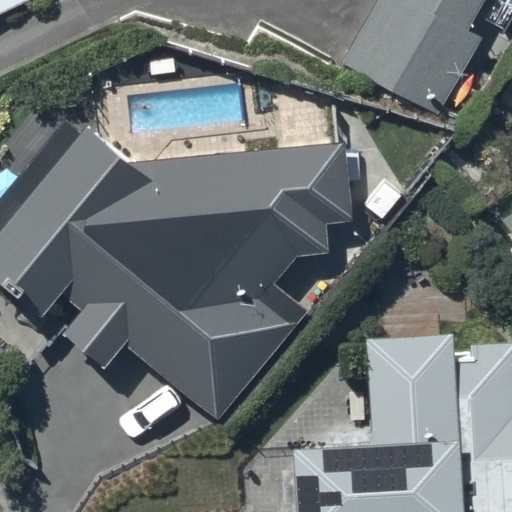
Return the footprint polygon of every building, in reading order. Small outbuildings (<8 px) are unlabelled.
[(0,0),(0,9),(20,0),(0,0)] [(387,0),(355,60),(436,102),(469,40),(459,34),(476,0),(387,0)] [(126,159),(79,122),(76,133),(61,121),(0,198),(0,274),(40,306),(57,284),(219,412),(303,306),(274,283),(295,256),(327,253),(324,222),(351,220),(344,138),(126,159)] [(511,208),(498,219),(511,237),(511,208)] [(455,327),(360,333),(367,440),(290,445),(294,511),(511,511),(511,337),(465,341),(466,351),(456,351),(455,327)]
